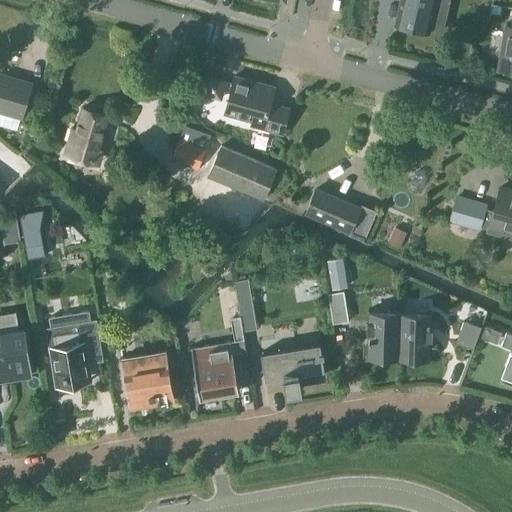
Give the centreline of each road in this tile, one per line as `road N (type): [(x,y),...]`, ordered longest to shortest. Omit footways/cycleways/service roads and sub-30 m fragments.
road 1 (unclassified): [(0,478),(403,406),(511,424)]
road 2 (unclassified): [(314,62),(85,0)]
road 3 (unclassified): [(511,114),(314,62)]
